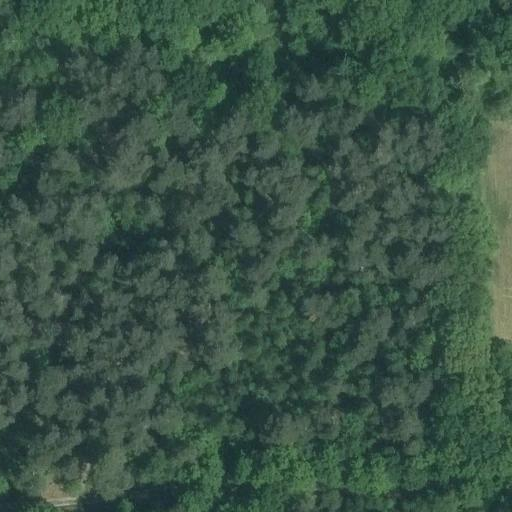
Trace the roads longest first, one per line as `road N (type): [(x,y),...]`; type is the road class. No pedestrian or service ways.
road 1 (track): [(511,473),(248,480)]
road 2 (track): [(248,480),(0,500)]
